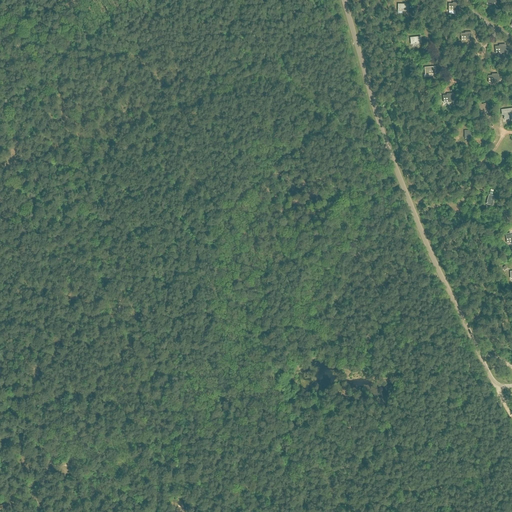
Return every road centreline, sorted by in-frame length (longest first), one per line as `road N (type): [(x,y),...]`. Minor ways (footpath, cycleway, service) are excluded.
road 1 (unclassified): [(511,419),(420,230),(344,0)]
road 2 (track): [(0,389),(8,386),(9,414),(32,471),(48,459),(89,472),(121,511)]
road 3 (track): [(329,511),(364,488),(464,487),(486,473)]
road 4 (track): [(179,511),(187,480),(217,460),(288,511)]
